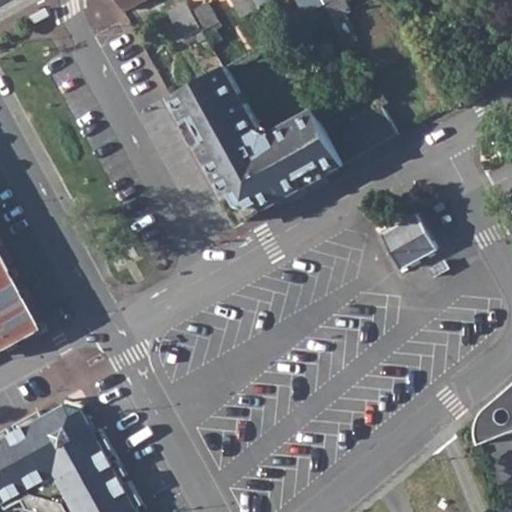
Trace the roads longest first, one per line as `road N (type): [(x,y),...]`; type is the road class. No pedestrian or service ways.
road 1 (residential): [(208,273),(94,61),(72,0)]
road 2 (residential): [(208,273),(442,140)]
road 3 (residential): [(0,125),(108,323)]
road 4 (residential): [(108,323),(216,511)]
road 5 (residential): [(325,511),(448,408)]
road 6 (residential): [(511,261),(442,140)]
road 7 (residential): [(0,377),(108,323)]
